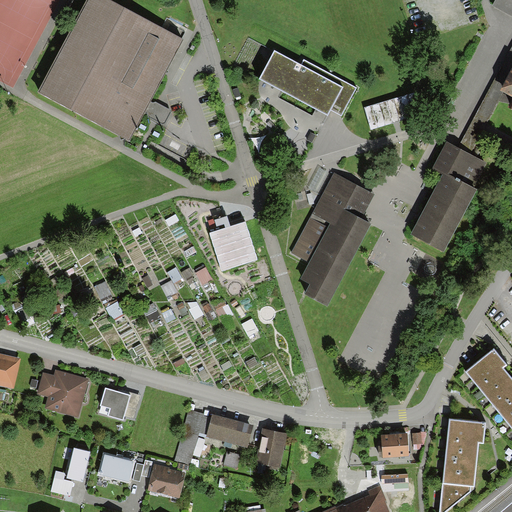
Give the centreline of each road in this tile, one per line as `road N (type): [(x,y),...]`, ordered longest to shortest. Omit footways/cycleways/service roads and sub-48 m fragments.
road 1 (residential): [(0,337),(322,417)]
road 2 (residential): [(511,258),(424,406),(322,417)]
road 3 (residential): [(258,203),(322,417)]
road 4 (residential): [(194,0),(258,203)]
